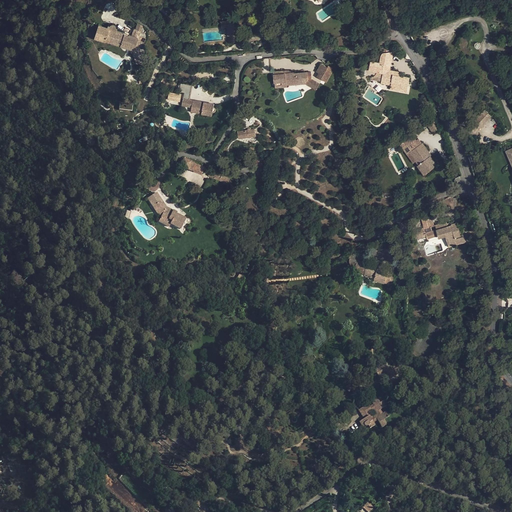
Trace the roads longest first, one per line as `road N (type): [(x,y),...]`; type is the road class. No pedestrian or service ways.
road 1 (residential): [(402,30),(476,191),(494,249),(493,341),(511,381)]
road 2 (residential): [(402,30),(361,51),(194,60),(173,44)]
road 3 (residential): [(504,511),(371,463),(296,511)]
road 4 (unknown): [(350,232),(372,234),(473,182)]
